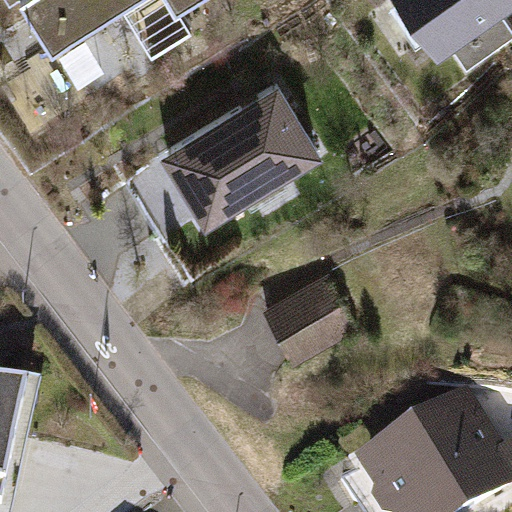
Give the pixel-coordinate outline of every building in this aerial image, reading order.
[(20,0),(53,56),(148,0),(174,0),(181,10),(197,0),(20,0)] [(511,0),(395,0),(439,60),(511,7),(511,0)] [(275,82),(158,156),(204,228),(321,155),(275,82)] [(268,310),(295,359),(358,325),(332,276),(268,310)] [(0,511),(16,511),(41,396),(0,387),(0,511)] [(511,443),(503,449),(467,390),(353,457),(385,511),(470,511),(511,487),(511,443)]
